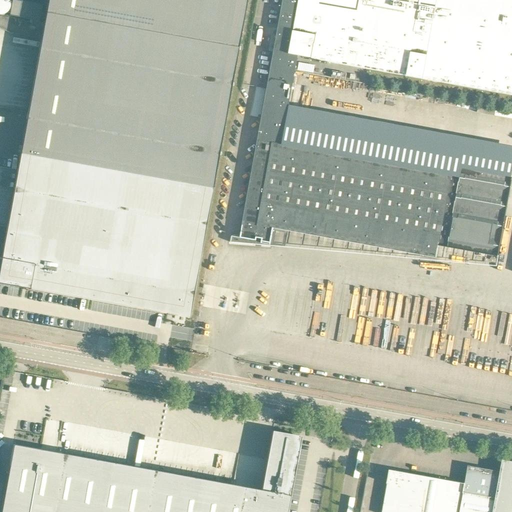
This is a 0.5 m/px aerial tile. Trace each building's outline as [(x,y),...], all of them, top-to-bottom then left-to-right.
[(0,0),(0,14),(1,15),(2,14),(3,14),(4,14),(5,13),(7,12),(8,11),(8,10),(9,9),(9,8),(9,7),(9,5),(9,4),(9,3),(9,2),(8,1),(7,0),(0,0)] [(42,4),(18,0),(11,0),(9,16),(39,21),(42,4)] [(47,0),(47,5),(239,40),(246,0),(47,0)] [(511,0),(284,0),(268,89),(290,94),(297,56),(320,60),(511,94),(511,0)] [(239,40),(47,5),(20,154),(212,189),(239,40)] [(331,78),(345,81),(346,74),(332,71),(331,78)] [(268,89),(241,238),(257,241),(257,238),(262,239),(262,243),(271,245),(274,228),(288,231),(436,258),(439,246),(498,257),(507,207),(511,179),(511,177),(461,168),(460,176),(281,144),(290,94),(268,89)] [(0,257),(0,283),(189,317),(212,189),(20,154),(1,258),(0,257)] [(9,466),(0,511),(287,511),(301,436),(272,431),(261,490),(40,450),(41,450),(12,444),(9,466)] [(389,475),(382,511),(511,511),(511,461),(503,460),(501,471),(468,466),(467,470),(465,484),(390,470),(389,475)]
